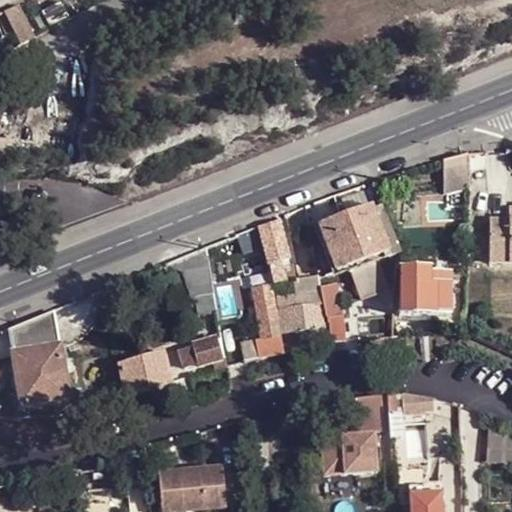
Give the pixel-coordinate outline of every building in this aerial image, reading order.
[(19,3),(3,8),(13,41),(30,36),(19,3)] [(0,135),(0,159),(12,160),(12,136),(0,135)] [(476,153),(449,161),(452,193),(454,193),(475,188),(476,153)] [(388,207),(383,182),(370,186),(375,209),(377,211),(387,209),(388,207)] [(476,205),(475,188),(454,193),(456,206),(476,205)] [(315,228),(311,208),(292,215),(296,233),(315,228)] [(375,209),(325,225),(332,246),(341,272),(356,268),(382,258),(392,255),(377,211),(375,209)] [(387,209),(377,211),(392,255),(393,259),(404,255),(387,209)] [(511,217),(495,218),(494,262),(511,261),(511,217)] [(285,222),(266,226),(268,235),(278,280),(291,278),(288,261),(294,259),(285,222)] [(266,226),(254,230),(255,237),(268,235),(266,226)] [(236,237),(212,247),(214,261),(240,251),(236,237)] [(329,276),(341,272),(332,246),(322,249),(325,259),(329,276)] [(212,247),(173,264),(191,273),(195,299),(200,298),(219,295),(214,261),(212,247)] [(387,275),(382,258),(356,268),(361,284),(387,275)] [(436,267),(407,266),(408,314),(459,314),(459,273),(436,273),(436,267)] [(258,289),(265,325),(277,324),(280,335),(280,337),(285,336),(326,327),(319,305),(329,303),(326,287),(324,276),(299,280),(302,294),(283,298),(280,286),(258,289)] [(336,345),(352,344),(349,320),(343,284),(326,287),(329,303),(334,332),(335,337),(336,345)] [(111,304),(123,301),(120,290),(109,295),(111,304)] [(219,295),(200,298),(203,313),(222,312),(219,295)] [(60,319),(13,332),(17,354),(64,346),(60,319)] [(277,324),(265,325),(267,337),(280,335),(277,324)] [(289,356),(285,336),(280,337),(267,339),(261,341),(265,362),(289,356)] [(221,338),(196,344),(197,345),(202,363),(202,365),(223,359),(227,358),(221,338)] [(261,341),(247,343),(249,353),(250,365),(265,362),(261,341)] [(191,367),(202,363),(197,345),(185,347),(191,367)] [(64,346),(17,354),(26,408),(73,398),(64,346)] [(131,399),(176,387),(168,350),(123,363),(131,399)] [(441,414),(439,403),(431,401),(410,400),(411,419),(433,417),(433,414),(441,414)] [(386,401),(361,403),(364,437),(389,434),(386,401)] [(379,438),(327,444),(331,481),(383,476),(379,438)] [(231,511),(229,474),(164,480),(166,511),(231,511)] [(446,511),(445,489),(414,491),(414,511),(446,511)]
